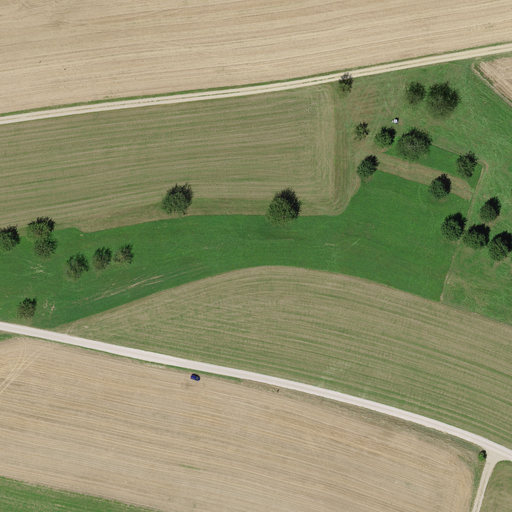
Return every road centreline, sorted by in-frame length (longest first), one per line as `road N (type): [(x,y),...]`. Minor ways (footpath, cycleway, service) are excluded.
road 1 (track): [(0,120),(511,46)]
road 2 (track): [(495,449),(273,380),(0,325)]
